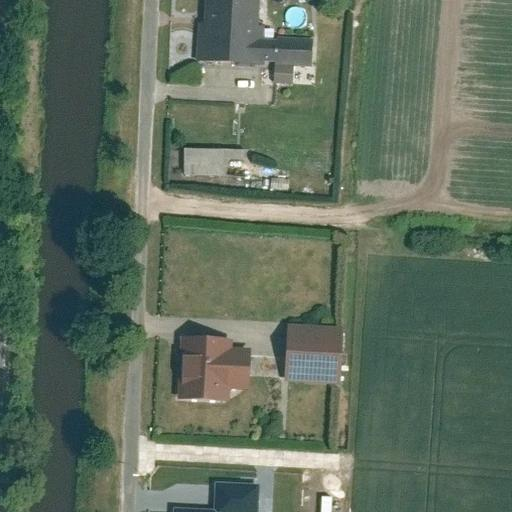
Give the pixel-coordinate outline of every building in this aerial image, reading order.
[(270,0),(213,0),(210,59),(266,62),(268,35),(270,0)] [(268,35),(266,62),(318,65),(320,38),(268,35)] [(190,145),(189,173),(233,176),(235,148),(190,145)] [(293,323),(290,380),(348,382),(350,326),(293,323)] [(187,335),(183,398),(237,401),(238,388),(256,389),(259,349),(240,348),(240,339),(187,335)] [(180,511),(177,511),(259,511),(260,490),(216,487),(214,511),(180,511)]
